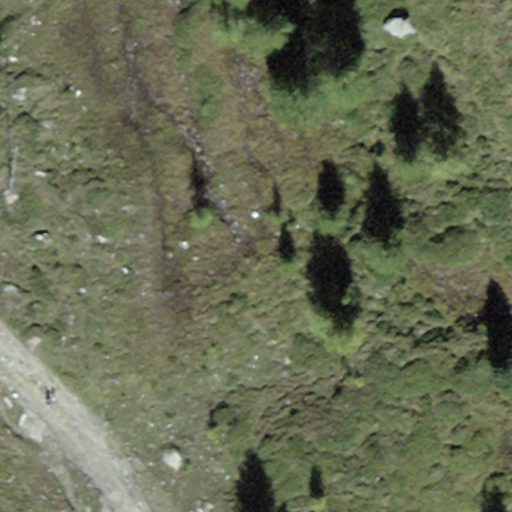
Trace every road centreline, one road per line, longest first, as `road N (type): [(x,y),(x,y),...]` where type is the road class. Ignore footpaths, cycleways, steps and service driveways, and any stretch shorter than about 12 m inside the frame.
road 1 (track): [(123,511),(22,360)]
road 2 (track): [(22,360),(130,504)]
